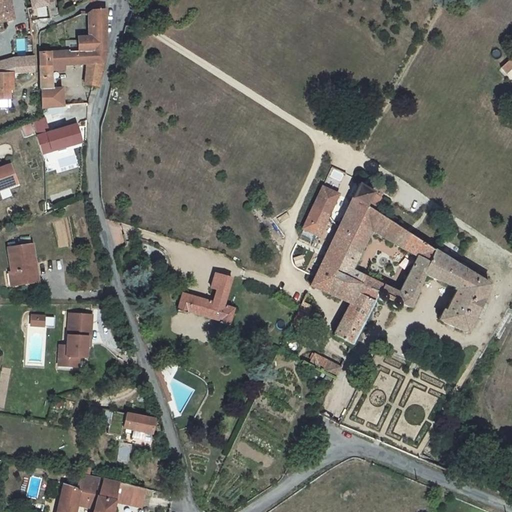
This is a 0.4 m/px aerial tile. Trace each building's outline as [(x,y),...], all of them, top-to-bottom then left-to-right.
[(0,0),(0,22),(9,22),(5,0),(32,0),(36,20),(36,22),(52,20),(48,0),(0,0)] [(9,0),(5,0),(9,22),(13,21),(9,0)] [(52,0),(48,0),(52,20),(57,17),(56,10),(55,5),(53,3),(52,0)] [(79,40),(79,51),(106,49),(106,9),(92,10),(92,37),(79,38),(79,40)] [(66,40),(67,51),(79,51),(79,40),(66,40)] [(62,87),(56,89),(52,89),(50,70),(54,70),(64,69),(64,65),(87,64),(103,63),(106,49),(79,51),(67,51),(38,53),(39,72),(39,108),(63,106),(62,87)] [(14,58),(5,60),(6,72),(10,72),(14,72),(33,72),(33,54),(22,55),(22,57),(14,58)] [(511,64),(509,61),(501,68),(506,74),(511,68),(511,64)] [(87,64),(85,84),(98,87),(103,63),(87,64)] [(0,99),(10,98),(10,87),(10,72),(6,72),(0,72),(0,99)] [(74,126),(37,136),(42,154),(51,151),(53,156),(68,151),(67,146),(79,143),(74,126)] [(0,168),(0,190),(0,191),(0,190),(0,187),(7,185),(8,188),(17,185),(10,165),(0,168)] [(349,303),(333,335),(352,345),(377,297),(378,297),(378,298),(379,301),(382,302),(384,301),(386,296),(394,299),(391,305),(392,307),(394,308),(397,308),(398,307),(400,303),(410,307),(423,274),(454,288),(453,289),(455,290),(445,312),(442,310),(438,320),(466,333),(489,285),(373,211),(381,196),(374,191),(373,192),(359,183),(309,286),(349,303)] [(322,187),(318,196),(334,203),(338,194),(322,187)] [(318,196),(307,219),(323,227),(334,203),(318,196)] [(307,219),(303,228),(318,235),(323,227),(307,219)] [(30,236),(20,237),(21,246),(31,245),(30,236)] [(8,248),(11,273),(17,272),(18,284),(38,281),(32,245),(31,245),(21,246),(8,248)] [(11,273),(9,273),(11,285),(18,284),(17,272),(11,273)] [(234,308),(182,293),(177,311),(187,314),(187,311),(220,320),(219,323),(229,326),(234,308)] [(302,301),(290,327),(299,331),(304,321),(302,320),(304,315),(306,316),(311,306),(302,301)] [(92,316),(69,314),(67,346),(66,358),(63,360),(69,367),(78,367),(78,359),(80,358),(86,358),(87,347),(87,338),(90,338),(92,316)] [(67,346),(60,346),(58,366),(69,367),(63,360),(66,358),(67,346)] [(314,354),(309,365),(335,379),(341,368),(314,354)] [(123,428),(126,414),(89,406),(86,420),(109,425),(107,432),(121,435),(123,428)] [(126,414),(123,428),(152,434),(155,420),(126,414)] [(64,485),(57,511),(75,511),(76,505),(79,492),(88,494),(85,507),(94,509),(97,496),(103,480),(80,475),(77,490),(64,485)] [(94,509),(92,511),(112,511),(115,502),(119,484),(103,480),(97,496),(94,509)] [(119,484),(115,502),(140,507),(144,490),(119,484)] [(88,494),(79,492),(76,505),(85,507),(88,494)]
